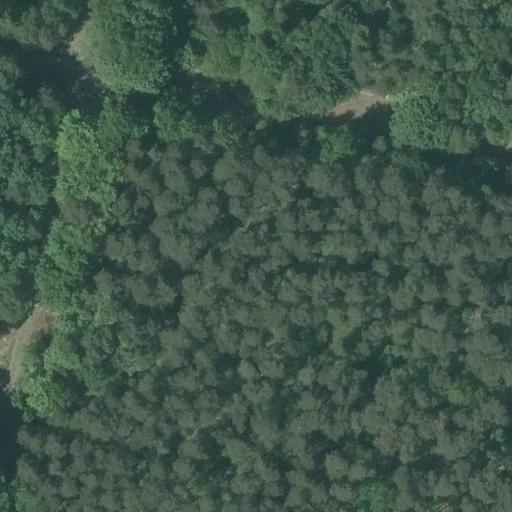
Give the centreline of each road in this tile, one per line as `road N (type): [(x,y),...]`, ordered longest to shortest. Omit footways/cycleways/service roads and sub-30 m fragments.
road 1 (unclassified): [(511,163),(63,63)]
road 2 (unclassified): [(63,63),(0,369)]
